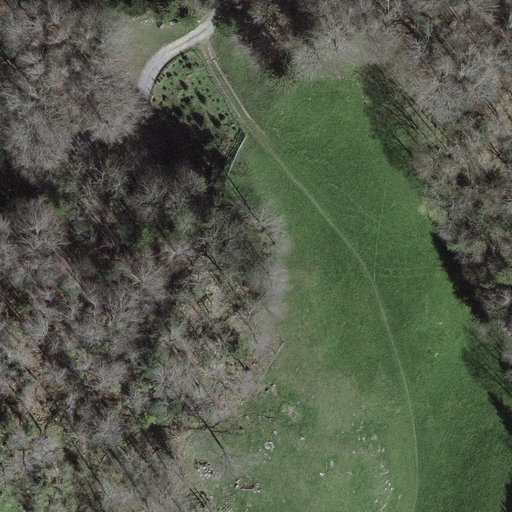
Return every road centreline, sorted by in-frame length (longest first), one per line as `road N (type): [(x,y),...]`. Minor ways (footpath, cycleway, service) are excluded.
road 1 (trunk): [(511,7),(364,293),(235,511)]
road 2 (track): [(224,0),(199,45),(159,66),(124,130),(0,162)]
